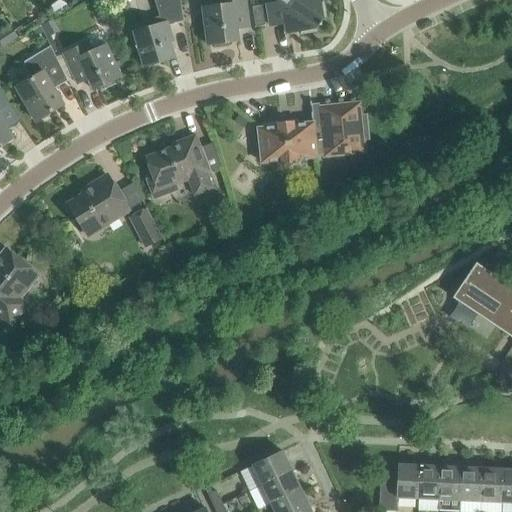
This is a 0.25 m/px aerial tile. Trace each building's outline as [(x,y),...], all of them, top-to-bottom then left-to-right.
[(80,4),(77,0),(69,0),(67,4),(71,10),(80,4)] [(179,0),(154,0),(155,2),(159,17),(147,21),(149,27),(133,32),(144,68),(176,58),(168,32),(171,31),(169,26),(183,21),(180,1),(179,0)] [(218,0),(219,6),(203,8),(205,25),(208,45),(214,44),(215,49),(229,47),(228,42),(234,42),(239,41),(237,29),(250,27),(247,8),(246,0),(218,0)] [(288,34),(301,32),(301,35),(317,32),(317,29),(320,26),(323,25),(322,23),(324,19),(327,18),(324,2),(322,3),(321,0),(279,0),(279,2),(268,3),(272,27),(286,25),(288,34)] [(262,5),(252,7),(255,27),(265,25),(262,5)] [(50,20),(44,10),(38,14),(36,20),(40,26),(50,20)] [(51,47),(54,53),(58,51),(50,36),(59,31),(53,20),(40,27),(43,33),(51,47)] [(22,26),(15,30),(19,37),(26,34),(22,26)] [(36,36),(43,33),(40,27),(33,31),(36,36)] [(122,77),(113,59),(107,45),(93,51),(89,43),(64,54),(78,84),(93,77),(98,88),(102,86),(104,90),(116,84),(115,80),(122,77)] [(67,79),(54,53),(51,47),(25,62),(24,67),(31,79),(17,88),(26,104),(36,121),(64,105),(54,89),(68,81),(67,79)] [(0,147),(12,139),(2,123),(4,122),(0,112),(11,105),(0,88),(0,147)] [(362,116),(360,104),(320,108),(321,124),(314,125),(314,123),(294,125),(294,122),(278,124),(279,127),(259,129),(262,163),(282,161),(283,164),(298,162),(297,159),(317,157),(317,155),(325,154),(325,157),(365,152),(364,140),(369,139),(369,140),(370,140),(368,114),(366,114),(366,116),(362,116)] [(154,176),(146,179),(154,200),(179,191),(177,185),(189,180),(195,196),(213,189),(207,173),(210,172),(203,154),(196,135),(179,142),(180,145),(147,157),(154,176)] [(88,236),(130,210),(118,192),(108,176),(82,192),(84,196),(69,205),(88,236)] [(254,188),(239,208),(250,216),(265,197),(254,188)] [(144,249),(163,239),(147,208),(128,218),(144,249)] [(38,276),(22,263),(7,250),(0,258),(0,315),(11,324),(27,305),(19,299),(38,276)] [(472,283),(460,301),(496,326),(507,333),(511,325),(511,289),(482,269),(472,283)] [(262,485),(292,471),(283,451),(253,465),(262,485)] [(439,500),(439,511),(442,511),(460,511),(460,501),(462,468),(457,468),(457,462),(442,461),(442,467),(441,467),(440,500),(439,500)] [(481,502),(483,469),(483,463),(463,462),(462,468),(460,501),(481,502)] [(419,499),(420,466),(399,465),(398,484),(380,483),(379,511),(397,511),(398,498),(419,499)] [(420,466),(419,499),(439,500),(440,500),(441,467),(420,466)] [(502,502),(504,470),(483,469),(481,502),(502,502)] [(502,502),(501,511),(511,511),(511,470),(504,470),(502,502)] [(271,504),(301,489),(292,471),(262,485),(271,504)] [(302,511),(310,508),(301,489),(271,504),(275,511),(302,511)] [(215,509),(223,505),(216,491),(209,495),(215,509)]
